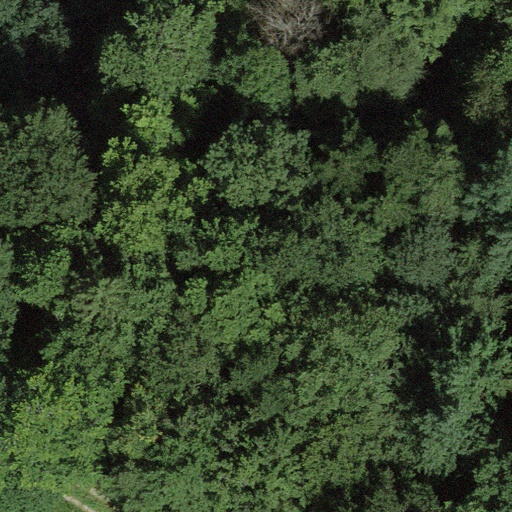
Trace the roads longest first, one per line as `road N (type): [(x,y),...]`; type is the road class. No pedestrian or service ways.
road 1 (track): [(511,310),(316,259),(0,242)]
road 2 (track): [(0,438),(124,511)]
